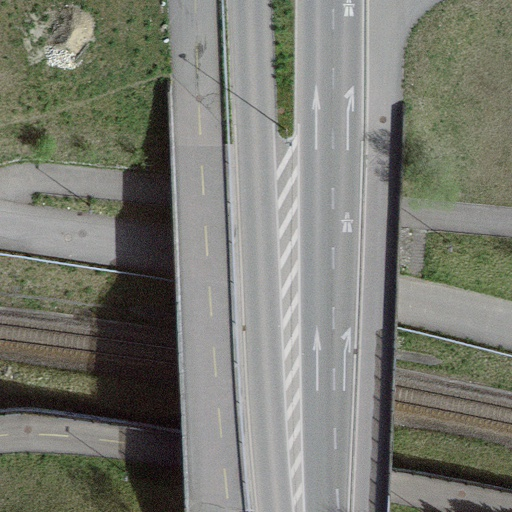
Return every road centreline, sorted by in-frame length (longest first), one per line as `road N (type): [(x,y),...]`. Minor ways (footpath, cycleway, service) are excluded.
road 1 (track): [(511,329),(0,216)]
road 2 (motorway): [(0,78),(511,123)]
road 3 (primary): [(287,195),(299,511)]
road 4 (primary): [(287,195),(328,134),(332,0)]
road 5 (primary): [(248,0),(258,147),(287,195)]
road 6 (motorway): [(511,11),(381,0)]
